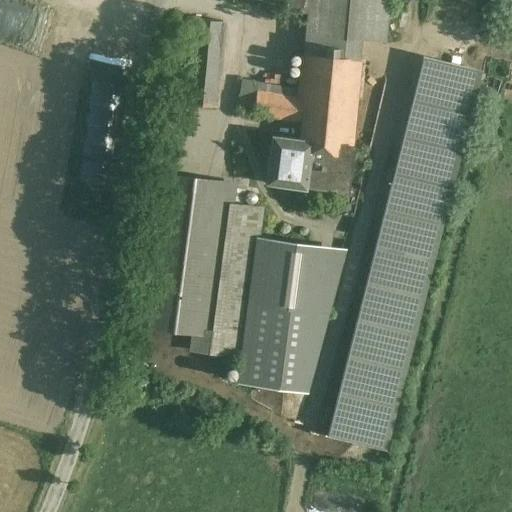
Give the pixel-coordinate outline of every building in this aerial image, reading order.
[(391,0),(250,0),(308,17),(302,143),(355,150),(363,41),(388,43),(391,0)] [(223,23),(189,21),(183,106),(217,108),(223,23)] [(450,86),(414,78),(401,139),(437,147),(450,86)] [(269,92),(255,90),(252,111),(303,120),(304,93),(270,88),(269,92)] [(355,151),(273,139),(266,190),(308,196),(309,189),(349,195),(355,151)] [(235,182),(148,169),(126,323),(207,334),(204,352),(235,357),(231,385),(315,397),(353,253),(253,241),(257,208),(231,205),(235,182)] [(392,180),(327,436),(388,452),(453,196),(392,180)]
